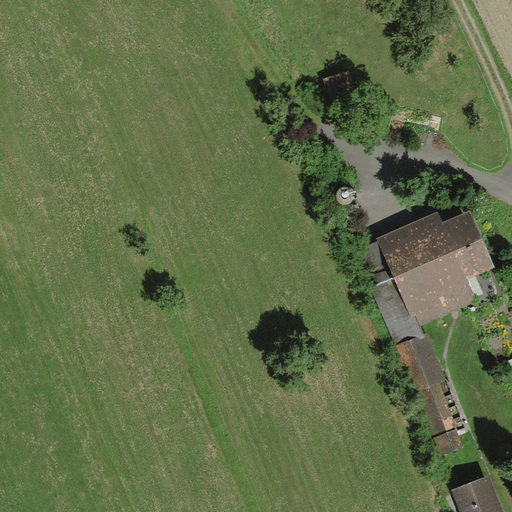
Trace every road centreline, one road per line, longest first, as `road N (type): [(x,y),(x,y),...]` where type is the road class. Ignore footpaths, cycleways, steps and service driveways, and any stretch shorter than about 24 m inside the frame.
road 1 (track): [(511,199),(328,130)]
road 2 (track): [(213,0),(328,130)]
road 3 (track): [(449,0),(493,85),(511,147)]
